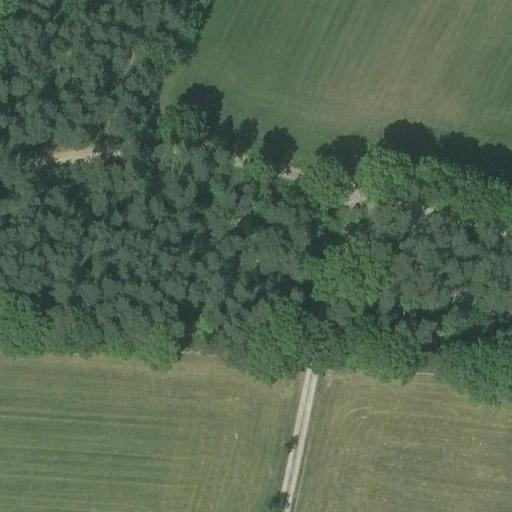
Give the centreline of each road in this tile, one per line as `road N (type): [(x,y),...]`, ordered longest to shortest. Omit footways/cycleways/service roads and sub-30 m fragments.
road 1 (track): [(281,511),(332,276),(355,242),(384,222),(418,217),(511,234)]
road 2 (track): [(0,179),(193,153),(297,173),(418,217)]
